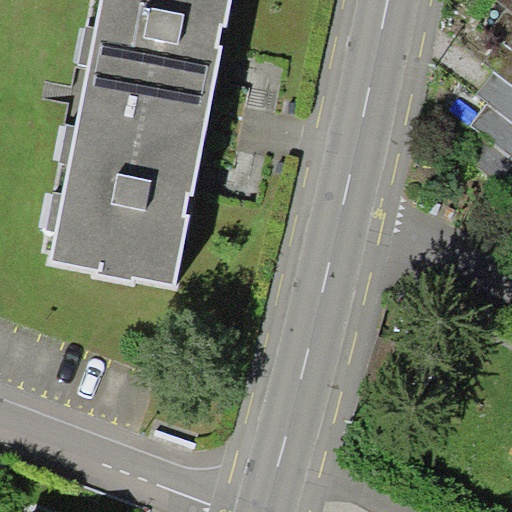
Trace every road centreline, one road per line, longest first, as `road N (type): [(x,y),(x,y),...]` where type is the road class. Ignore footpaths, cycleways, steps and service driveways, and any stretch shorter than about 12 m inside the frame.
road 1 (tertiary): [(341,205),(261,511)]
road 2 (residential): [(0,428),(230,511)]
road 3 (tertiary): [(384,0),(341,205)]
road 4 (residential): [(341,205),(511,288)]
